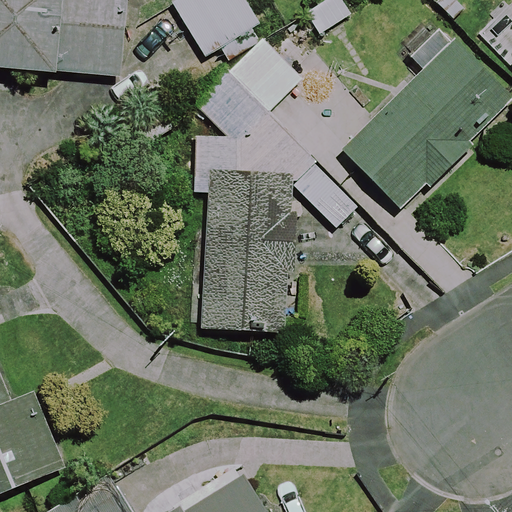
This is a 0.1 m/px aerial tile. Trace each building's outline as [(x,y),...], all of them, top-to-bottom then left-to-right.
[(126,0),(0,0),(0,74),(120,83),(126,0)] [(257,26),(240,0),(179,0),(169,6),(202,59),(257,26)] [(266,117),(300,83),(266,49),(199,115),(217,134),(199,150),(207,206),(202,334),(281,337),(287,189),(309,165),(266,117)] [(511,109),(453,49),(343,157),(401,216),(511,109)] [(360,214),(316,169),(289,195),(333,240),(360,214)] [(12,406),(0,377),(0,496),(69,468),(39,395),(12,406)] [(267,511),(241,468),(168,511),(267,511)]
